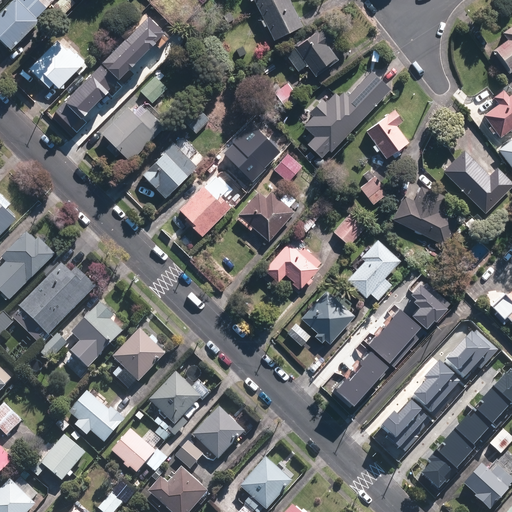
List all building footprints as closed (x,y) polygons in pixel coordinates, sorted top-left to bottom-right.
[(17,0),(15,0),(0,15),(0,39),(12,51),(40,23),(37,19),(47,9),(39,0),(38,0),(17,0),(18,0),(17,0)] [(71,0),(60,0),(53,7),(63,17),(76,4),(71,0)] [(250,0),(251,1),(252,0),(253,0),(263,19),(260,20),(263,27),(266,25),(274,40),(302,26),(289,0),(250,0)] [(165,34),(149,17),(103,63),(120,80),(165,34)] [(506,40),(492,51),(508,73),(511,70),(511,25),(501,33),(506,40)] [(316,29),(292,45),(294,48),(285,54),(297,71),(306,65),(314,77),(338,60),(327,44),(334,40),(325,27),(318,32),(316,29)] [(57,41),(29,69),(49,89),(53,84),(53,88),(58,89),(64,88),(64,84),(76,72),(79,75),(88,66),(84,63),(85,62),(76,52),(74,54),(70,49),(67,51),(57,41)] [(102,66),(56,111),(76,132),(86,122),(82,118),(118,82),(102,66)] [(390,89),(371,71),(347,96),(343,92),(338,97),(335,94),(326,103),(322,99),(309,113),(313,116),(303,127),(314,136),(306,144),(321,158),(328,150),(330,152),(390,89)] [(155,75),(140,91),(152,103),(167,88),(155,75)] [(288,84),(275,93),(285,107),(299,98),(288,84)] [(56,97),(48,89),(35,101),(42,110),(56,97)] [(497,105),(483,115),(491,126),(487,128),(492,134),(495,132),(499,138),(509,130),(511,133),(511,132),(511,94),(507,97),(502,90),(492,98),(497,105)] [(210,120),(194,104),(181,118),(196,133),(210,120)] [(127,107),(101,133),(110,142),(105,147),(115,157),(120,152),(130,162),(164,127),(146,109),(145,110),(140,105),(132,112),(127,107)] [(393,110),(365,130),(386,159),(409,143),(396,125),(401,121),(393,110)] [(224,154),(253,182),(265,170),(263,168),(279,152),(251,124),(233,142),(235,144),(224,154)] [(174,144),(173,143),(142,175),(165,198),(197,166),(189,158),(196,151),(181,136),(174,144)] [(511,136),(497,147),(511,166),(511,136)] [(464,150),(442,171),(485,214),(511,186),(511,181),(497,167),(489,175),(464,150)] [(287,153),(273,170),(288,182),(302,166),(287,153)] [(204,184),(179,210),(186,217),(184,219),(202,236),(231,207),(220,196),(228,188),(216,175),(205,186),(204,184)] [(375,177),(360,187),(373,205),(387,195),(381,187),(382,186),(375,177)] [(386,217),(392,220),(445,245),(457,221),(439,213),(446,198),(420,186),(413,201),(404,196),(397,211),(391,208),(386,217)] [(0,192),(0,235),(17,218),(6,208),(11,203),(0,193),(0,192)] [(294,212),(271,193),(266,199),(257,192),(235,219),(250,231),(252,228),(269,242),(294,212)] [(351,212),(333,232),(349,246),(366,226),(351,212)] [(6,261),(0,266),(0,289),(9,299),(55,254),(38,236),(35,239),(26,230),(0,255),(6,261)] [(356,270),(347,279),(366,297),(370,293),(377,300),(392,285),(384,278),(401,261),(377,239),(352,266),(356,270)] [(288,242),(263,270),(278,282),(285,274),(293,282),(291,284),(298,290),(306,282),(308,285),(313,280),(310,277),(318,268),(316,266),(320,262),(302,246),(298,251),(288,242)] [(61,265),(18,308),(47,336),(95,289),(76,270),(71,275),(61,265)] [(436,323),(450,306),(422,282),(410,296),(415,301),(413,303),(418,308),(412,315),(427,328),(433,321),(436,323)] [(326,289),(300,318),(316,333),(314,336),(322,343),(325,340),(329,344),(355,315),(326,289)] [(508,319),(511,323),(511,301),(504,293),(490,306),(496,312),(494,314),(503,324),(508,319)] [(114,318),(100,304),(70,333),(79,342),(70,352),(86,368),(122,333),(110,321),(114,318)] [(370,343),(391,361),(422,326),(401,308),(370,343)] [(0,336),(14,322),(4,312),(0,315),(0,336)] [(296,323),(287,333),(301,345),(310,335),(296,323)] [(474,328),(446,359),(467,378),(479,365),(482,368),(498,350),(474,328)] [(139,330),(112,357),(138,382),(165,355),(139,330)] [(67,343),(57,334),(39,352),(49,362),(67,343)] [(336,388),(355,404),(389,365),(370,349),(360,361),(362,363),(351,376),(349,374),(336,388)] [(428,379),(412,397),(433,416),(463,383),(439,361),(425,376),(428,379)] [(0,392),(6,386),(5,386),(11,380),(10,379),(14,375),(8,368),(3,369),(0,365),(0,392)] [(422,472),(439,488),(477,446),(474,443),(491,424),(491,425),(511,402),(511,366),(429,458),(432,461),(422,472)] [(175,374),(148,400),(172,424),(167,429),(174,436),(187,423),(182,418),(201,399),(175,374)] [(86,392),(68,413),(104,443),(122,422),(120,420),(122,419),(123,420),(134,407),(120,396),(109,408),(115,413),(113,414),(86,392)] [(387,435),(405,451),(432,421),(410,401),(398,414),(395,411),(381,426),(389,433),(387,435)] [(22,421),(4,403),(0,407),(0,429),(7,436),(22,421)] [(218,408),(192,435),(218,460),(244,432),(218,408)] [(511,440),(511,437),(502,429),(489,443),(501,454),(511,440)] [(141,440),(130,430),(111,451),(124,463),(123,465),(128,469),(129,467),(136,473),(145,463),(155,472),(167,458),(154,447),(160,440),(149,431),(141,440)] [(64,435),(40,464),(62,482),(67,476),(69,477),(73,473),(71,471),(86,453),(64,435)] [(188,442),(175,457),(190,470),(203,455),(188,442)] [(0,447),(0,473),(13,460),(0,447)] [(480,464),(462,484),(475,495),(474,497),(488,511),(508,489),(506,488),(511,481),(511,454),(509,452),(504,458),(503,457),(500,460),(498,458),(487,470),(480,464)] [(265,458),(239,487),(241,488),(240,501),(245,505),(238,511),(260,511),(264,508),(266,510),(291,482),(265,458)] [(167,483),(160,477),(147,492),(169,511),(189,511),(207,492),(202,487),(203,486),(181,467),(167,483)] [(14,484),(10,480),(0,489),(0,511),(28,511),(36,505),(31,501),(37,495),(20,478),(14,484)] [(112,492),(97,508),(101,511),(114,511),(124,502),(112,492)]
